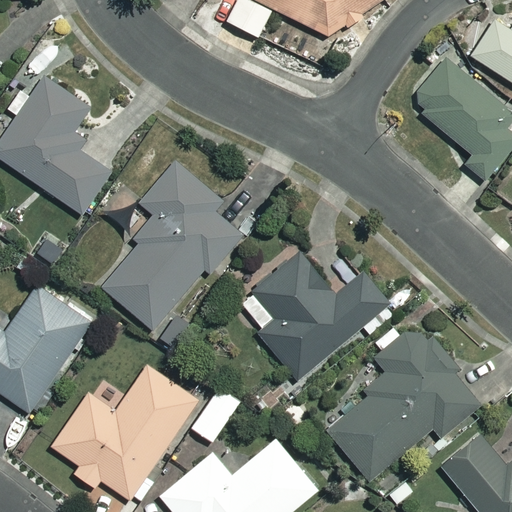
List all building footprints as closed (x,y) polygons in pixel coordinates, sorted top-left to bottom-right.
[(264,40),(279,10),(331,35),(396,4),(394,0),(238,0),(228,22),(264,40)] [(511,31),(498,23),(476,58),(511,80),(511,31)] [(511,109),(451,60),(415,105),(478,156),(469,166),(490,182),(511,154),(511,109)] [(94,110),(50,80),(35,102),(24,95),(12,112),(22,118),(0,151),(0,157),(86,216),(115,174),(70,144),(94,110)] [(251,226),(181,164),(145,204),(159,217),(139,240),(145,246),(108,288),(157,332),(251,226)] [(341,297),(304,255),(246,305),(267,330),(263,334),(304,382),(394,305),(368,274),(341,297)] [(96,323),(43,287),(10,335),(0,327),(0,390),(34,414),(96,323)] [(333,431),(385,498),(407,481),(394,464),(440,429),(445,436),(484,406),(423,327),(361,374),(378,396),(333,431)] [(204,403),(153,367),(120,414),(94,395),(57,448),(84,468),(79,475),(100,489),(106,481),(135,502),(204,403)] [(298,396),(283,376),(257,397),(272,416),(298,396)] [(245,405),(224,390),(196,430),(218,445),(245,405)] [(511,511),(511,466),(510,466),(486,436),(447,468),(482,511),(511,511)] [(298,511),(324,491),(281,441),(238,477),(218,454),(165,499),(176,511),(298,511)]
